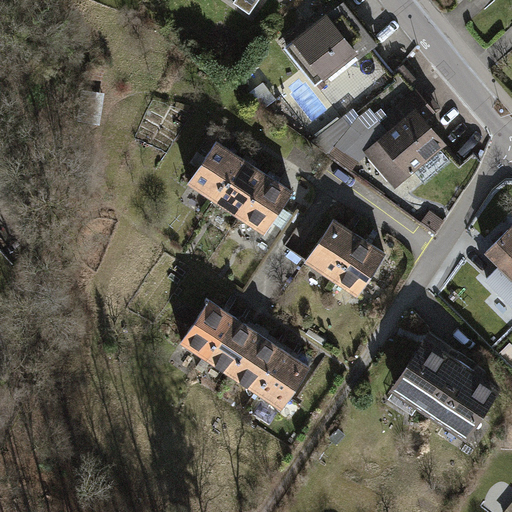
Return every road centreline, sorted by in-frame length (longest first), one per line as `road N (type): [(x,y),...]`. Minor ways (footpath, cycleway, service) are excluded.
road 1 (residential): [(511,143),(359,362)]
road 2 (residential): [(398,0),(511,137)]
road 3 (track): [(272,511),(359,362)]
